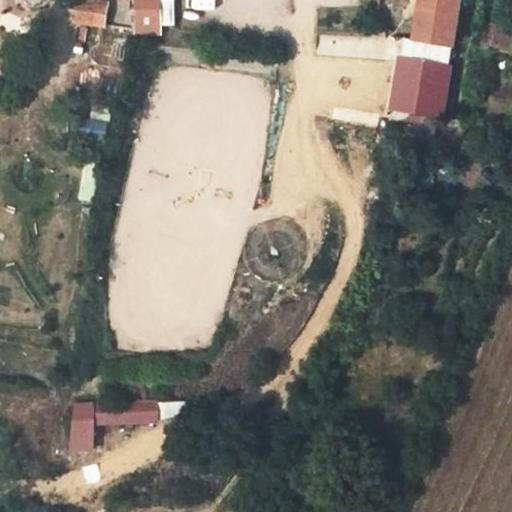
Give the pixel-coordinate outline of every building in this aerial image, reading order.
[(74,0),(74,19),(108,24),(111,3),(91,0),(74,0)] [(421,0),(416,40),(453,45),(460,0),(421,0)] [(318,26),(318,14),(286,15),(286,28),(318,26)] [(477,48),(511,51),(511,26),(483,21),(477,48)] [(405,38),(402,58),(451,64),(453,45),(416,40),(405,38)] [(402,58),(395,110),(444,116),(451,64),(402,58)] [(160,400),(72,400),(72,452),(96,452),(96,425),(160,425),(160,400)]
